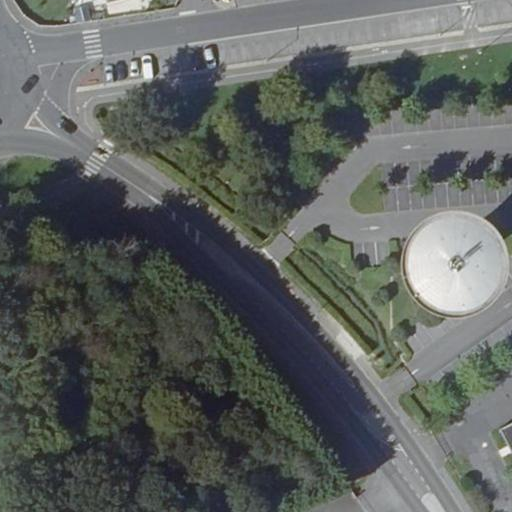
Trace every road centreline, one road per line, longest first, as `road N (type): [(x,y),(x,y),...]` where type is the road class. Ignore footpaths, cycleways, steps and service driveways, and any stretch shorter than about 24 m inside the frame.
road 1 (unclassified): [(12,112),(138,187),(248,281),(364,410),(437,511)]
road 2 (residential): [(14,60),(204,27)]
road 3 (residential): [(204,27),(392,0)]
